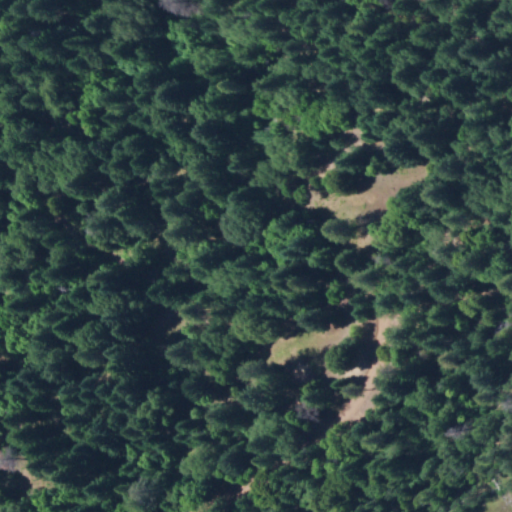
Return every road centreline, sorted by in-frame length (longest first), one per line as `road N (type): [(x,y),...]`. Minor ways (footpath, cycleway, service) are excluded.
road 1 (residential): [(0,187),(100,246),(191,328),(215,337),(392,333),(430,271),(458,249),(488,236),(511,244)]
road 2 (residential): [(199,511),(302,451),(347,408),(392,333)]
road 3 (residential): [(511,80),(488,74),(471,38),(430,0)]
